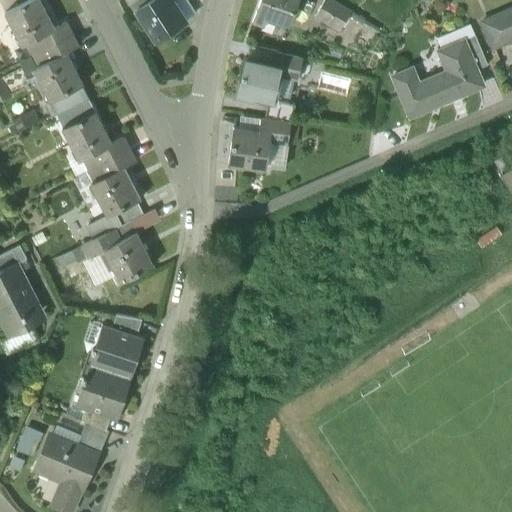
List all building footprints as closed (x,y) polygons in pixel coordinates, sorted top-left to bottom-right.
[(40,0),(31,0),(6,13),(13,28),(15,27),(24,45),(35,39),(41,51),(72,35),(65,23),(54,29),(40,0)] [(151,0),(129,0),(136,10),(151,0)] [(151,0),(136,10),(147,27),(145,28),(154,42),(185,22),(171,0),(170,0),(151,0)] [(260,0),(252,23),(262,27),(265,17),(289,26),(298,0),(260,0)] [(351,13),(328,0),(324,0),(314,17),(339,32),(351,13)] [(511,10),(483,23),(492,45),(511,36),(511,10)] [(436,39),(440,51),(463,41),(475,36),(470,24),(436,39)] [(41,51),(30,57),(44,86),(43,86),(50,102),(81,86),(83,85),(66,52),(78,47),(72,35),(41,51)] [(475,36),(463,41),(476,71),(487,66),(475,36)] [(18,63),(30,57),(41,51),(35,39),(24,45),(12,52),(18,63)] [(463,41),(440,51),(449,73),(417,86),(411,69),(393,77),(410,117),(483,86),(476,71),(463,41)] [(440,51),(408,64),(411,69),(417,86),(449,73),(440,51)] [(303,60),(273,53),(271,64),(281,66),(279,76),(298,81),(299,77),(303,60)] [(271,64),(245,58),(237,95),(253,99),(253,96),(273,101),(279,76),(281,66),(271,64)] [(312,62),(303,60),(299,77),(308,79),(312,62)] [(20,68),(1,78),(0,78),(0,93),(26,80),(20,68)] [(50,102),(44,105),(51,118),(58,114),(88,99),(81,86),(50,102)] [(88,99),(58,114),(65,127),(94,112),(88,99)] [(111,143),(94,112),(65,127),(62,129),(69,144),(72,143),(79,157),(81,160),(91,154),(112,144),(111,143)] [(32,113),(13,123),(15,127),(11,129),(14,134),(37,123),(32,113)] [(239,117),(238,130),(259,132),(261,120),(239,117)] [(261,120),(259,132),(270,134),(269,143),(288,145),(291,124),(261,120)] [(238,130),(233,129),(228,166),(245,168),(245,165),(266,168),(269,143),(270,134),(259,132),(238,130)] [(112,144),(91,154),(97,166),(129,150),(123,137),(111,143),(112,144)] [(284,170),(288,145),(269,143),(266,168),(284,170)] [(129,150),(97,166),(103,177),(123,166),(124,167),(136,161),(129,150)] [(81,160),(79,157),(67,163),(75,177),(87,171),(97,166),(91,154),(81,160)] [(87,171),(93,183),(103,177),(97,166),(87,171)] [(103,177),(93,183),(101,200),(100,201),(107,216),(135,202),(140,199),(124,167),(123,166),(103,177)] [(87,171),(75,177),(72,179),(86,208),(100,201),(101,200),(93,183),(87,171)] [(511,171),(503,177),(511,189),(511,171)] [(135,202),(107,216),(86,227),(93,240),(113,229),(130,221),(142,215),(135,202)] [(136,232),(130,221),(113,229),(119,241),(136,232)] [(106,248),(119,241),(113,229),(93,240),(82,245),(89,258),(106,249),(106,248)] [(119,241),(106,248),(106,249),(115,266),(112,267),(119,281),(153,265),(136,232),(119,241)] [(18,245),(0,254),(0,267),(1,270),(15,263),(25,257),(18,245)] [(77,265),(89,258),(82,245),(59,257),(65,267),(75,261),(77,265)] [(1,270),(0,270),(0,316),(10,335),(26,326),(22,320),(27,317),(40,310),(15,263),(1,270)] [(142,320),(116,315),(112,327),(137,335),(142,320)] [(37,339),(27,317),(22,320),(26,326),(10,335),(0,339),(0,342),(6,355),(37,339)] [(112,327),(103,324),(95,348),(93,348),(91,352),(93,353),(89,365),(131,379),(145,338),(137,335),(112,327)] [(131,379),(89,365),(85,378),(83,377),(82,382),(83,382),(75,406),(85,410),(110,418),(117,420),(131,379)] [(110,418),(85,410),(81,421),(86,423),(86,422),(106,431),(110,418)] [(106,431),(86,422),(86,423),(76,444),(95,452),(97,453),(108,432),(106,431)] [(76,444),(50,433),(34,470),(61,481),(51,504),(70,511),(95,452),(76,444)]
